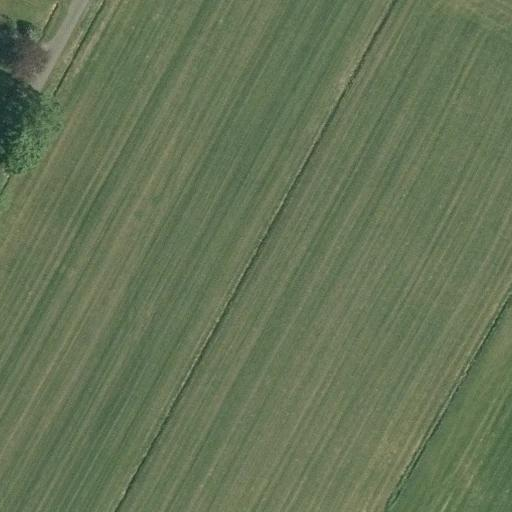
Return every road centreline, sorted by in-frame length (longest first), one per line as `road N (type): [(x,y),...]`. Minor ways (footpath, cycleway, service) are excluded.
road 1 (track): [(511,319),(402,511)]
road 2 (unclassified): [(0,140),(76,0)]
